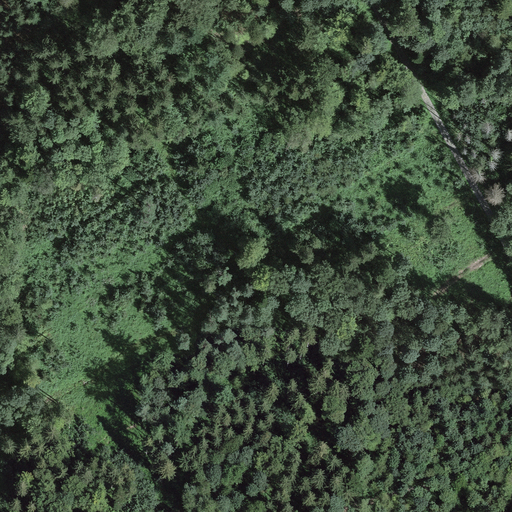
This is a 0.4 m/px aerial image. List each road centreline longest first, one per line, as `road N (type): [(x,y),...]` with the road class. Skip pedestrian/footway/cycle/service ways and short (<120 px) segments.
road 1 (track): [(511,246),(375,0)]
road 2 (track): [(511,468),(348,511)]
